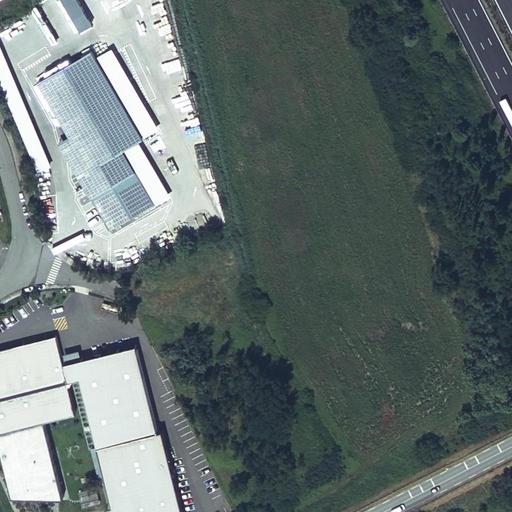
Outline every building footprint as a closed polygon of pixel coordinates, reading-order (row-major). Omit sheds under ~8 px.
[(51,164),(0,41),(0,78),(38,169),(51,164)] [(142,138),(91,50),(38,81),(69,135),(89,169),(79,174),(78,175),(110,230),(154,204),(122,150),(142,138)] [(89,169),(69,135),(60,141),(79,174),(89,169)] [(0,431),(14,428),(45,420),(76,412),(68,380),(80,377),(100,461),(106,460),(113,488),(108,490),(113,511),(184,511),(177,487),(172,488),(166,461),(170,460),(162,430),(158,431),(136,348),(64,366),(57,337),(0,350),(0,431)] [(64,497),(45,420),(14,428),(14,430),(0,433),(0,437),(6,461),(4,461),(15,509),(64,497)] [(96,488),(82,492),(86,504),(100,500),(96,488)]
